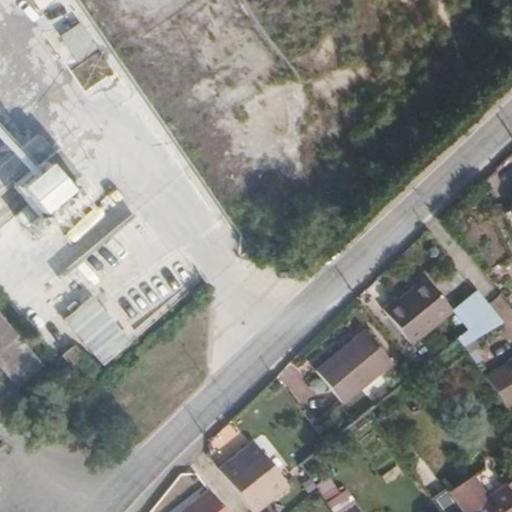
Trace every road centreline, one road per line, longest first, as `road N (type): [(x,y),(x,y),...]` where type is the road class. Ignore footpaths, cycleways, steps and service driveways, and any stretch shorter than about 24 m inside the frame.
road 1 (tertiary): [(106,511),(511,119)]
road 2 (unknown): [(276,346),(0,38)]
road 3 (unknown): [(111,505),(0,429)]
